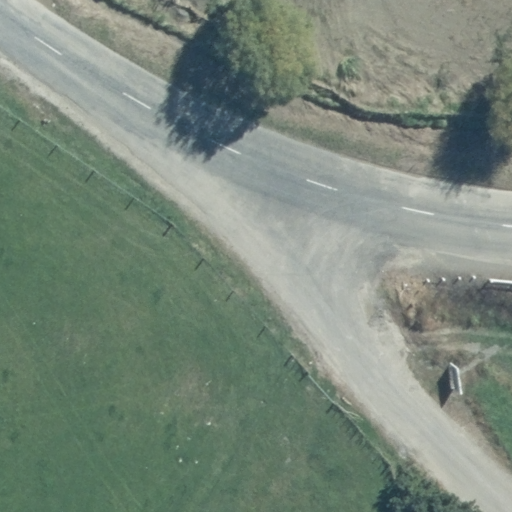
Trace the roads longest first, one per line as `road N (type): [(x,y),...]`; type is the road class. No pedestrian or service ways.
road 1 (tertiary): [(511,226),(409,212),(297,177),(132,99),(0,10)]
road 2 (unknown): [(297,177),(351,277),(378,301),(511,355)]
